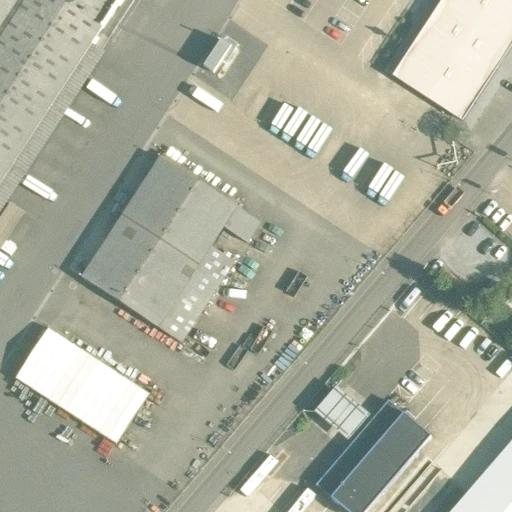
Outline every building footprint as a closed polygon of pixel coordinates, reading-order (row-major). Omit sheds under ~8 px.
[(0,0),(0,205),(2,202),(0,200),(0,184),(101,29),(102,30),(117,6),(119,7),(123,0),(0,0)] [(511,0),(443,0),(392,78),(462,123),(511,45),(511,0)] [(236,208),(161,159),(82,280),(157,329),(236,208)] [(388,402),(315,487),(344,511),(367,511),(430,439),(388,402)] [(511,511),(511,447),(457,511),(511,511)]
